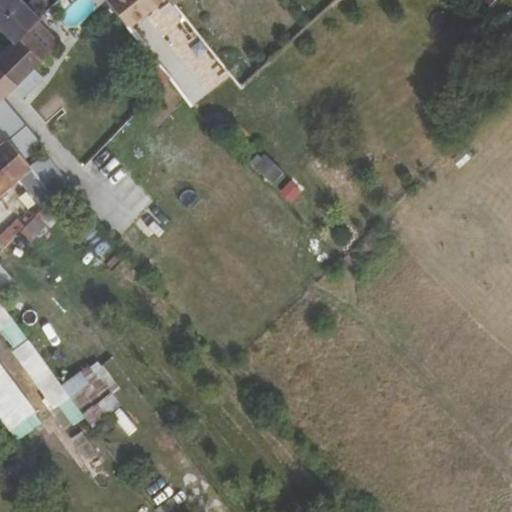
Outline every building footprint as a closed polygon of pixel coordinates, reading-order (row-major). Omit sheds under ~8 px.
[(19,0),(0,0),(0,30),(12,44),(0,55),(0,102),(5,98),(18,85),(34,69),(59,43),(37,21),(40,19),(19,0)] [(103,0),(124,26),(157,0),(103,0)] [(26,94),(42,78),(34,69),(18,85),(26,94)] [(26,124),(5,98),(0,102),(0,127),(9,139),(26,124)] [(0,146),(9,139),(0,127),(0,146)] [(0,191),(29,167),(9,139),(0,146),(0,191)] [(50,156),(33,163),(44,191),(61,184),(50,156)] [(61,385),(0,299),(0,328),(48,395),(61,385)] [(33,413),(0,368),(0,423),(7,432),(33,413)]
